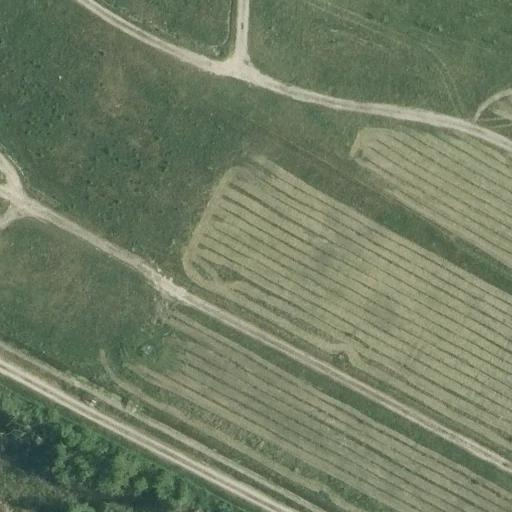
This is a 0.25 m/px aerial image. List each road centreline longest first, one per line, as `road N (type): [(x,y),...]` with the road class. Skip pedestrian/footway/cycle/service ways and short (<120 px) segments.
road 1 (track): [(0,198),(133,260),(168,286),(511,466)]
road 2 (track): [(511,146),(471,127),(366,110),(240,75),(87,0)]
